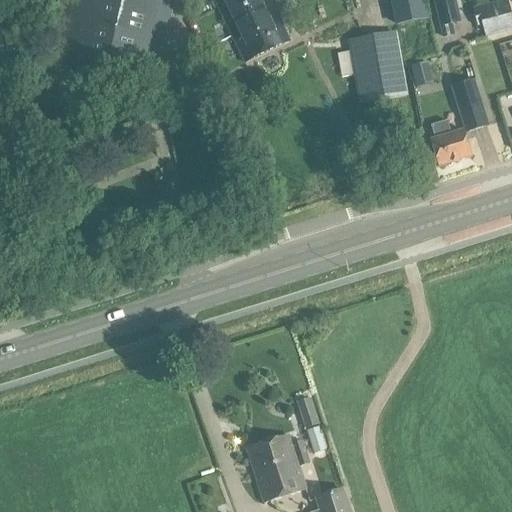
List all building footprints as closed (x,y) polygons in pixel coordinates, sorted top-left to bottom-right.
[(57,0),(45,53),(157,81),(176,0),(57,0)] [(216,0),(247,63),(290,43),(269,0),(216,0)] [(391,0),(397,27),(429,20),(424,0),(391,0)] [(432,4),(438,29),(441,28),(443,35),(455,32),(454,26),(461,25),(457,4),(453,5),(451,0),(433,0),(434,3),(432,4)] [(486,38),(511,30),(511,14),(508,1),(479,9),(486,38)] [(409,98),(397,33),(349,41),(360,106),(409,98)] [(429,63),(411,67),(416,85),(433,81),(429,63)] [(452,88),(466,134),(489,127),(475,81),(452,88)] [(208,100),(176,95),(172,124),(204,128),(208,100)] [(464,132),(452,136),(448,122),(431,127),(435,142),(432,143),(439,168),(472,158),(464,132)] [(359,403),(359,384),(333,384),(333,402),(359,403)] [(311,399),(297,404),(306,428),(319,424),(311,399)] [(302,445),(294,447),(290,436),(247,450),(265,503),(308,489),(298,460),(306,458),(302,445)] [(313,511),(351,511),(343,487),(315,496),(320,510),(313,511)]
